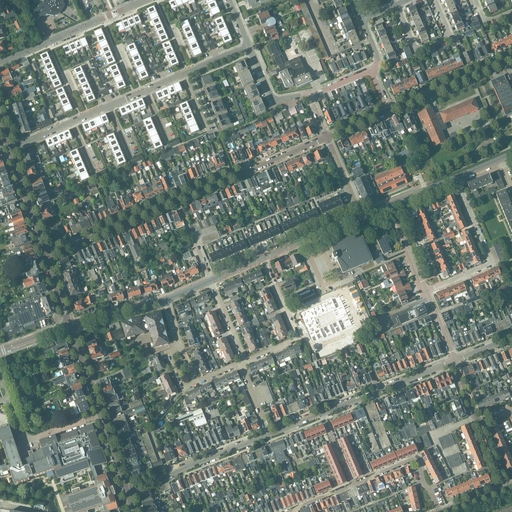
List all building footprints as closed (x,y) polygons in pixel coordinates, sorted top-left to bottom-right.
[(6,0),(5,0),(0,2),(0,3),(3,9),(0,10),(5,21),(16,16),(14,11),(12,12),(6,0)] [(30,9),(34,20),(39,18),(38,14),(44,12),(47,15),(54,16),(61,14),(64,7),(64,0),(63,0),(43,0),(45,3),(30,9)] [(246,0),(247,2),(249,7),(251,6),(252,10),(262,6),(261,5),(272,0),(271,0),(246,0)] [(338,0),(333,2),(331,3),(332,6),(335,5),(336,8),(337,10),(342,7),(341,6),(343,5),(341,0),(338,0)] [(488,8),(495,5),(492,0),(491,0),(486,2),(488,8)] [(174,1),(169,3),(172,10),(178,8),(174,1)] [(455,6),(452,1),(446,4),(448,9),(455,6)] [(218,8),(215,2),(208,5),(210,11),(218,8)] [(423,9),(425,8),(429,7),(428,4),(422,7),(419,8),(417,5),(408,9),(410,15),(417,12),(423,9)] [(455,6),(448,9),(451,15),(457,12),(460,11),(457,5),(457,6),(455,6)] [(495,5),(488,8),(490,14),(497,11),(495,5)] [(262,13),(257,15),(260,20),(272,15),(270,11),(272,10),(270,6),(260,10),(260,11),(261,10),(262,13)] [(149,16),(157,13),(154,7),(147,10),(149,16)] [(337,10),(334,11),(338,18),(347,14),(345,9),(343,9),(342,7),(337,10)] [(220,14),(218,8),(210,11),(213,17),(220,14)] [(457,12),(451,15),(453,21),(460,18),(463,16),(462,12),(461,10),(460,11),(457,12)] [(419,17),(417,12),(410,15),(413,20),(419,17)] [(149,16),(152,22),(159,18),(157,13),(149,16)] [(273,14),(272,15),(260,20),(262,25),(266,23),(267,25),(268,24),(269,25),(276,22),(273,14)] [(338,18),(340,24),(350,20),(347,14),(338,18)] [(142,23),(138,16),(133,18),(136,26),(142,23)] [(419,17),(413,20),(415,26),(422,23),(424,22),(422,19),(420,20),(419,17)] [(127,21),(131,28),(136,26),(133,18),(127,21)] [(152,22),(154,27),(161,24),(159,18),(152,22)] [(215,21),(217,27),(225,24),(222,18),(215,21)] [(462,23),(460,18),(453,21),(455,26),(462,23)] [(377,33),(384,30),(387,29),(385,23),(384,23),(382,19),(376,22),(377,26),(375,27),(377,33)] [(340,24),(342,30),(352,25),(350,20),(340,24)] [(131,28),(127,21),(122,23),(125,31),(131,28)] [(182,24),(180,25),(183,30),(190,27),(188,21),(183,23),(182,23),(182,24)] [(266,35),(276,30),(279,29),(276,22),(269,25),(269,26),(267,26),(268,27),(263,29),(266,35)] [(462,23),(455,26),(458,32),(460,31),(462,34),(463,34),(465,33),(468,32),(469,31),(465,22),(462,23)] [(125,31),(122,23),(116,26),(119,33),(125,31)] [(424,29),(422,23),(415,26),(417,31),(424,29)] [(154,27),(157,33),(164,29),(161,24),(154,27)] [(227,30),(225,24),(217,27),(220,33),(227,30)] [(342,30),(345,35),(355,31),(352,25),(342,30)] [(192,33),(190,27),(183,30),(185,36),(192,33)] [(426,28),(424,29),(417,31),(420,37),(429,33),(426,28)] [(157,33),(159,38),(166,35),(164,29),(157,33)] [(384,30),(377,33),(380,38),(386,36),(389,34),(387,29),(384,30)] [(97,39),(104,36),(101,30),(94,33),(97,39)] [(230,36),(227,30),(220,33),(222,39),(230,36)] [(276,30),(266,35),(268,40),(272,38),(273,39),(274,41),(279,39),(279,37),(281,36),(280,33),(279,33),(277,33),(276,30)] [(357,37),(355,31),(345,35),(347,41),(350,40),(357,37)] [(426,34),(420,37),(422,43),(429,40),(431,39),(430,36),(434,34),(433,34),(435,33),(434,31),(429,33),(426,34)] [(192,33),(185,36),(187,41),(195,38),(192,33)] [(168,40),(166,35),(159,38),(161,43),(168,40)] [(507,35),(502,37),(503,40),(506,47),(508,46),(509,47),(511,46),(511,45),(508,37),(507,35)] [(97,39),(99,44),(106,41),(104,36),(97,39)] [(230,36),(222,39),(225,45),(232,42),(230,36)] [(389,41),(386,36),(380,38),(382,44),(389,41)] [(359,42),(357,37),(350,40),(352,45),(359,42)] [(502,37),(496,39),(497,42),(501,50),(503,49),(504,49),(505,48),(506,48),(506,47),(503,40),(502,37)] [(197,44),(195,38),(187,41),(190,47),(197,44)] [(88,46),(85,39),(80,41),(83,49),(88,46)] [(83,49),(80,41),(74,44),(77,51),(83,49)] [(99,44),(101,50),(109,46),(106,41),(99,44)] [(389,41),(382,44),(385,50),(391,47),(393,46),(392,44),(391,43),(390,44),(389,41)] [(165,51),(172,48),(169,42),(162,45),(165,51)] [(482,42),(479,43),(479,44),(480,46),(481,49),(485,57),(490,54),(490,53),(493,52),(490,45),(489,44),(484,46),(482,42)] [(492,44),(490,45),(493,52),(495,51),(496,52),(498,51),(499,51),(500,51),(500,50),(501,50),(497,42),(492,44)] [(77,51),(74,44),(69,46),(72,53),(77,51)] [(128,47),(127,47),(129,53),(137,50),(134,44),(128,47)] [(200,49),(197,44),(190,47),(192,52),(200,49)] [(313,82),(311,79),(309,74),(307,75),(299,58),(286,63),(277,44),(275,45),(269,47),(269,48),(270,48),(272,54),(272,55),(273,54),(275,59),(274,59),(274,60),(275,59),(278,66),(277,67),(279,66),(281,71),(278,72),(279,75),(280,75),(286,89),(296,85),(297,89),(313,82)] [(474,55),(473,55),(476,61),(477,60),(478,59),(484,57),(480,49),(481,49),(480,46),(479,44),(475,45),(478,50),(475,51),(476,54),(474,55)] [(391,47),(385,50),(387,55),(396,51),(397,51),(395,45),(393,46),(391,47)] [(66,56),(72,53),(69,46),(63,48),(66,56)] [(111,52),(109,46),(101,50),(104,55),(111,52)] [(167,57),(174,54),(172,48),(165,51),(167,57)] [(200,49),(192,52),(195,58),(202,55),(200,49)] [(129,53),(132,58),(139,55),(137,50),(129,53)] [(398,57),(396,51),(387,55),(389,61),(392,60),(393,63),(399,60),(398,57)] [(104,55),(106,61),(113,57),(111,52),(104,55)] [(359,52),(357,53),(358,55),(361,62),(367,60),(366,57),(367,56),(366,52),(364,52),(360,54),(359,52)] [(47,53),(40,56),(43,62),(50,59),(49,57),(47,53)] [(469,53),(464,55),(467,64),(473,62),(469,53)] [(169,62),(177,59),(174,54),(167,57),(169,62)] [(139,55),(132,58),(134,64),(141,61),(139,55)] [(358,55),(352,57),(356,64),(361,62),(358,55)] [(455,56),(452,56),(453,58),(454,60),(457,68),(459,67),(459,68),(464,66),(462,62),(461,61),(460,57),(459,55),(455,57),(455,56)] [(348,56),(346,57),(347,60),(350,67),(356,64),(352,57),(349,59),(348,56)] [(108,66),(116,63),(113,57),(106,61),(108,66)] [(346,57),(340,60),(341,62),(344,69),(350,67),(347,60),(346,57)] [(1,72),(0,72),(0,76),(0,77),(1,77),(2,78),(10,74),(9,72),(12,71),(19,68),(19,66),(23,64),(25,67),(28,66),(30,65),(27,58),(17,63),(18,65),(8,69),(3,71),(1,73),(1,72)] [(453,58),(448,60),(449,62),(452,71),(455,70),(455,69),(456,69),(457,68),(454,60),(453,58)] [(50,59),(43,62),(45,67),(52,64),(51,61),(50,59)] [(177,59),(169,62),(172,68),(179,64),(177,59)] [(340,60),(335,62),(336,64),(339,72),(344,69),(341,62),(340,60)] [(134,64),(137,69),(144,66),(141,61),(134,64)] [(335,62),(329,64),(330,67),(333,74),(339,72),(336,64),(335,62)] [(443,65),(446,73),(447,73),(449,72),(450,72),(452,71),(449,62),(443,65)] [(238,75),(248,71),(247,69),(249,69),(248,68),(246,64),(245,64),(245,63),(240,65),(240,64),(236,65),(237,66),(235,67),(238,75)] [(52,64),(45,67),(47,73),(55,70),(54,68),(52,64)] [(112,74),(119,71),(117,65),(109,68),(112,74)] [(442,65),(437,67),(441,76),(443,75),(444,74),(446,73),(443,65),(442,65)] [(146,72),(144,66),(137,69),(139,75),(146,72)] [(74,71),(76,76),(83,73),(81,67),(74,71)] [(437,67),(432,70),(435,78),(437,77),(438,77),(441,76),(437,67)] [(420,69),(415,71),(415,72),(413,73),(416,79),(418,78),(421,84),(422,84),(425,83),(425,82),(426,82),(422,73),(422,72),(420,69)] [(55,70),(47,73),(50,78),(57,75),(55,72),(55,70)] [(432,70),(426,72),(427,76),(427,77),(428,77),(429,80),(434,79),(433,78),(435,78),(432,70)] [(114,79),(121,76),(119,71),(112,74),(114,79)] [(241,82),(252,78),(250,73),(249,73),(248,71),(238,75),(241,82)] [(83,73),(76,76),(77,78),(79,82),(86,78),(85,75),(86,75),(85,72),(83,73)] [(141,81),(149,77),(146,72),(139,75),(141,81)] [(16,75),(14,76),(12,73),(10,74),(2,78),(1,79),(2,81),(3,81),(4,83),(17,77),(16,75)] [(57,75),(50,78),(52,84),(59,81),(59,78),(57,75)] [(511,113),(511,93),(504,75),(490,81),(506,116),(511,113)] [(116,85),(124,82),(121,76),(114,79),(116,85)] [(205,87),(206,89),(216,85),(212,76),(210,77),(210,76),(206,78),(207,79),(202,81),(203,82),(202,82),(204,88),(205,87)] [(412,88),(409,80),(407,76),(402,79),(403,82),(403,83),(406,90),(407,90),(408,90),(410,90),(410,89),(412,88)] [(20,77),(14,80),(14,81),(6,84),(7,86),(5,87),(5,88),(5,90),(6,90),(7,91),(18,85),(17,83),(18,83),(19,83),(19,82),(20,82),(20,81),(21,81),(21,80),(21,79),(21,78),(20,77)] [(414,77),(409,80),(412,88),(413,88),(414,88),(415,87),(418,85),(414,77)] [(36,81),(35,78),(23,84),(24,86),(25,86),(36,81)] [(86,78),(79,82),(81,87),(88,84),(86,78)] [(253,83),(254,82),(252,78),(241,82),(244,89),(254,85),(253,83)] [(400,79),(395,81),(397,85),(400,93),(403,92),(405,92),(405,91),(406,90),(403,83),(402,83),(400,79)] [(397,85),(394,87),(391,80),(388,81),(384,83),(387,90),(391,88),(392,90),(394,96),(397,94),(398,95),(399,94),(400,93),(397,85)] [(59,81),(52,84),(55,89),(62,86),(60,83),(59,81)] [(124,82),(116,85),(119,90),(126,87),(124,82)] [(81,87),(83,93),(91,89),(88,84),(81,87)] [(173,86),(177,94),(182,92),(181,88),(181,87),(179,84),(173,86)] [(22,85),(21,86),(7,92),(10,98),(22,93),(24,97),(36,91),(34,87),(25,91),(22,85)] [(216,85),(206,89),(207,91),(205,92),(207,96),(219,92),(216,85)] [(247,96),(258,91),(256,87),(255,87),(254,85),(244,89),(247,96)] [(171,97),(177,94),(173,86),(167,89),(171,97)] [(58,97),(65,93),(63,88),(56,91),(58,97)] [(83,93),(86,98),(93,95),(91,89),(83,93)] [(161,91),(165,99),(166,101),(168,100),(167,98),(171,97),(167,89),(161,91)] [(159,102),(165,99),(161,91),(155,94),(159,102)] [(250,103),(260,99),(259,97),(260,96),(258,91),(247,96),(250,103)] [(211,101),(211,103),(222,99),(219,92),(207,96),(210,101),(211,101)] [(371,98),(368,92),(361,95),(362,95),(367,107),(368,108),(372,107),(371,106),(373,105),(372,101),(371,98)] [(58,97),(60,102),(68,99),(65,93),(58,97)] [(34,94),(25,98),(26,102),(30,101),(34,99),(33,97),(35,96),(34,94)] [(96,100),(93,95),(86,98),(88,104),(96,100)] [(361,111),(366,109),(365,108),(367,108),(367,109),(368,108),(367,107),(362,95),(356,98),(361,110),(361,111)] [(355,114),(356,114),(357,113),(359,112),(360,112),(359,111),(361,110),(361,111),(361,110),(356,98),(349,100),(355,113),(355,114)] [(70,104),(69,103),(68,99),(60,102),(62,106),(60,106),(61,108),(63,107),(70,104)] [(137,102),(140,110),(146,107),(144,104),(145,104),(144,103),(142,99),(137,102)] [(222,99),(211,103),(212,105),(211,105),(213,110),(224,106),(222,99)] [(253,110),(264,105),(262,100),(261,101),(260,99),(250,103),(253,110)] [(423,121),(427,130),(425,131),(430,142),(432,141),(434,147),(446,142),(441,131),(447,129),(445,124),(479,109),(474,99),(445,111),(439,113),(440,114),(436,115),(433,110),(432,110),(432,109),(430,109),(420,114),(418,115),(421,122),(423,121)] [(353,114),(354,113),(355,113),(349,100),(343,103),(349,116),(349,115),(350,115),(351,115),(353,114)] [(14,108),(13,110),(13,112),(15,112),(24,109),(23,106),(24,105),(24,106),(27,105),(28,107),(32,106),(31,103),(27,104),(26,102),(13,106),(14,108)] [(131,104),(134,112),(140,110),(137,102),(131,104)] [(180,106),(182,111),(189,108),(187,103),(180,106)] [(348,116),(349,116),(343,103),(337,106),(342,118),(343,118),(343,119),(347,118),(347,116),(348,116)] [(66,114),(73,110),(70,104),(63,107),(66,114)] [(128,115),(134,112),(131,104),(125,107),(128,115)] [(264,105),(253,110),(256,117),(266,113),(265,111),(266,110),(264,105)] [(216,115),(217,117),(227,112),(224,106),(213,110),(215,115),(216,115)] [(342,118),(337,106),(331,108),(336,121),(342,118)] [(17,118),(29,114),(30,114),(31,113),(31,112),(32,112),(31,110),(30,110),(30,107),(24,109),(15,112),(15,114),(15,116),(15,117),(17,118)] [(122,118),(128,115),(125,107),(119,110),(122,118)] [(184,117),(192,114),(189,108),(182,111),(184,117)] [(328,113),(325,114),(329,124),(334,122),(329,109),(327,109),(326,110),(328,113)] [(227,112),(217,117),(218,119),(217,119),(219,124),(230,119),(227,112)] [(17,118),(17,120),(17,121),(17,123),(18,124),(19,124),(27,121),(26,117),(30,116),(30,114),(29,114),(17,118)] [(184,117),(187,123),(195,120),(192,114),(184,117)] [(414,132),(419,130),(412,114),(411,114),(408,115),(408,116),(404,117),(406,120),(404,121),(407,129),(412,127),(414,132)] [(100,118),(103,126),(109,123),(108,119),(107,119),(106,115),(100,118)] [(391,125),(388,126),(391,134),(395,133),(404,129),(402,124),(398,115),(397,116),(396,115),(395,116),(394,117),(392,118),(393,121),(390,122),(391,125)] [(97,128),(103,126),(100,118),(94,120),(97,128)] [(144,125),(145,128),(153,124),(151,118),(134,125),(136,129),(142,126),(144,125)] [(27,121),(19,124),(19,126),(18,127),(19,129),(20,130),(29,126),(28,123),(32,122),(31,119),(27,121)] [(233,127),(233,126),(230,119),(219,124),(221,129),(222,128),(223,131),(233,127)] [(88,123),(91,131),(97,128),(94,120),(88,123)] [(197,126),(195,120),(187,123),(189,129),(197,126)] [(313,130),(312,127),(310,124),(306,125),(305,122),(302,124),(305,130),(306,130),(309,136),(315,134),(313,131),(314,131),(314,130),(313,130)] [(38,127),(40,130),(42,129),(40,123),(29,126),(20,130),(21,131),(20,133),(21,135),(22,135),(31,132),(30,130),(38,127)] [(91,131),(88,123),(82,125),(85,133),(91,131)] [(384,123),(379,125),(382,133),(386,132),(388,138),(391,137),(384,123)] [(145,128),(148,133),(156,130),(153,124),(145,128)] [(299,125),(297,126),(297,127),(302,139),(307,137),(304,131),(305,130),(302,124),(299,125)] [(382,133),(379,125),(377,126),(376,126),(375,126),(374,127),(374,128),(378,137),(378,138),(381,136),(383,141),(385,140),(382,133)] [(200,131),(197,126),(189,129),(192,135),(196,133),(200,131)] [(289,129),(290,131),(294,139),(295,139),(296,139),(297,138),(299,137),(295,127),(289,129)] [(376,142),(375,138),(378,137),(374,128),(369,130),(369,131),(371,134),(372,137),(371,138),(374,143),(376,142)] [(158,136),(156,130),(148,133),(150,139),(158,136)] [(66,142),(72,139),(71,135),(69,131),(63,134),(66,142)] [(292,140),(294,139),(290,131),(285,134),(288,142),(289,141),(290,141),(291,141),(292,140)] [(364,144),(365,146),(372,143),(369,135),(368,131),(367,131),(365,132),(363,133),(361,133),(361,134),(360,134),(364,144)] [(278,133),(273,135),(274,138),(277,146),(279,146),(281,145),(283,144),(280,136),(278,133)] [(63,134),(57,136),(61,144),(66,142),(63,134)] [(109,143),(116,140),(114,134),(106,138),(109,143)] [(285,134),(280,136),(283,144),(284,143),(284,144),(286,143),(286,142),(288,142),(285,134)] [(356,141),(357,140),(358,145),(362,143),(365,151),(367,151),(365,146),(364,144),(360,134),(358,135),(356,136),(354,137),(356,141)] [(60,144),(57,136),(51,139),(55,147),(60,144)] [(150,139),(153,145),(161,141),(158,136),(150,139)] [(231,139),(230,136),(223,139),(225,145),(228,143),(227,141),(231,139)] [(269,137),(267,138),(268,141),(272,149),(273,148),(274,148),(276,148),(276,147),(277,146),(274,138),(270,140),(269,137)] [(353,147),(358,145),(357,140),(356,141),(354,137),(353,137),(352,138),(351,138),(349,139),(353,147)] [(51,139),(45,141),(49,149),(55,147),(51,139)] [(268,141),(265,142),(264,139),(261,140),(262,141),(266,151),(268,150),(269,150),(271,150),(271,149),(268,141)] [(109,143),(106,145),(107,147),(110,146),(111,149),(119,146),(116,140),(109,143)] [(163,147),(161,141),(153,145),(155,151),(159,149),(160,149),(163,147)] [(259,145),(255,146),(258,154),(260,153),(261,153),(263,152),(264,153),(265,152),(266,151),(262,141),(258,142),(259,145)] [(348,142),(345,144),(343,141),(338,144),(342,153),(346,151),(347,152),(348,152),(350,151),(350,150),(351,149),(350,148),(348,142)] [(249,149),(246,151),(249,157),(250,159),(255,157),(253,152),(256,150),(256,148),(253,143),(247,146),(249,149)] [(113,155),(121,151),(119,146),(111,149),(113,155)] [(162,155),(160,156),(162,160),(170,157),(180,153),(178,149),(178,148),(170,151),(169,152),(168,152),(163,154),(162,155)] [(243,148),(237,151),(237,153),(239,156),(241,162),(247,159),(247,158),(245,153),(244,152),(244,151),(243,150),(243,148)] [(232,150),(233,152),(231,153),(232,156),(235,163),(235,164),(238,162),(240,161),(235,149),(232,150)] [(72,160),(80,156),(77,150),(70,154),(72,160)] [(25,154),(25,155),(25,157),(26,157),(28,164),(29,164),(30,167),(41,163),(38,156),(36,157),(34,151),(25,154)] [(121,151),(113,155),(116,160),(124,157),(121,151)] [(318,162),(320,161),(321,163),(323,162),(324,163),(327,162),(328,164),(331,163),(328,157),(325,158),(324,159),(320,151),(314,154),(315,157),(313,158),(316,165),(318,164),(318,162)] [(218,154),(215,155),(216,156),(216,157),(221,169),(226,167),(222,159),(225,158),(222,152),(218,154)] [(312,166),(316,165),(313,158),(310,159),(309,157),(309,156),(308,155),(305,156),(305,157),(302,158),(306,168),(309,167),(308,165),(311,164),(312,166)] [(75,165),(82,162),(80,156),(72,160),(75,165)] [(216,156),(211,158),(212,160),(214,165),(216,171),(221,169),(216,157),(216,156)] [(124,157),(116,160),(118,166),(122,165),(123,165),(123,164),(126,163),(124,157)] [(210,162),(208,163),(208,165),(211,173),(216,171),(214,165),(212,160),(211,158),(211,157),(208,158),(209,161),(210,162)] [(302,168),(304,172),(306,171),(301,158),(300,158),(300,159),(299,159),(298,159),(296,160),(296,161),(295,161),(298,169),(302,168)] [(206,175),(201,163),(200,160),(196,162),(201,176),(206,175)] [(201,176),(196,162),(195,161),(191,163),(197,178),(198,179),(200,178),(200,177),(201,176)] [(210,173),(206,163),(205,161),(201,163),(206,175),(210,173)] [(293,173),(295,176),(296,177),(298,176),(295,171),(298,169),(295,161),(294,161),(292,162),(292,163),(290,163),(289,163),(293,172),(293,173)] [(77,171),(85,167),(82,162),(75,165),(77,171)] [(191,168),(188,169),(192,180),(197,178),(191,163),(189,164),(190,166),(191,166),(191,168)] [(288,174),(293,172),(289,163),(289,164),(287,164),(285,165),(285,166),(284,166),(288,174)] [(28,175),(42,170),(41,168),(38,169),(37,166),(26,169),(27,170),(26,170),(27,172),(28,175)] [(278,168),(282,177),(284,183),(287,181),(284,175),(288,174),(284,166),(283,166),(282,166),(280,167),(280,168),(279,168),(278,168)] [(80,177),(87,173),(85,167),(77,171),(80,177)] [(361,167),(351,171),(355,179),(365,175),(361,167)] [(382,194),(392,190),(407,183),(405,177),(404,177),(403,174),(400,168),(375,179),(378,185),(379,188),(382,194)] [(276,186),(279,184),(282,183),(276,169),(270,172),(276,186)] [(42,170),(28,175),(29,177),(29,178),(29,179),(30,180),(38,177),(38,178),(42,177),(41,173),(42,172),(42,170)] [(180,173),(177,174),(182,188),(184,187),(187,186),(187,184),(191,182),(188,174),(184,176),(183,174),(182,172),(180,173)] [(273,187),(271,182),(273,182),(269,172),(265,174),(271,188),(273,187)] [(494,181),(495,180),(501,177),(499,172),(491,175),(494,181)] [(87,173),(80,177),(82,182),(86,180),(86,181),(87,180),(86,180),(90,179),(87,173)] [(161,180),(165,191),(166,191),(166,192),(169,191),(168,190),(171,189),(170,187),(165,173),(162,174),(164,179),(161,180)] [(173,180),(169,182),(171,189),(176,187),(177,190),(180,188),(181,188),(182,188),(177,174),(172,176),(173,180)] [(261,176),(267,190),(271,188),(265,174),(261,176)] [(0,184),(10,181),(9,179),(9,178),(8,176),(8,175),(0,178),(0,184)] [(493,183),(490,176),(490,175),(473,182),(476,190),(493,183)] [(158,176),(154,178),(154,181),(160,194),(164,192),(160,181),(159,178),(158,176)] [(262,192),(263,191),(267,190),(261,176),(256,177),(262,192)] [(33,184),(32,185),(33,189),(47,183),(45,177),(33,182),(33,184)] [(255,192),(260,190),(261,193),(263,193),(263,191),(262,192),(256,177),(252,179),(253,181),(251,182),(250,182),(255,192)] [(355,182),(355,183),(356,183),(357,185),(357,186),(358,189),(368,185),(365,178),(355,182)] [(250,182),(251,182),(250,180),(245,182),(249,193),(252,192),(254,196),(257,195),(255,192),(250,182)] [(10,181),(0,184),(0,190),(2,190),(11,187),(11,186),(12,185),(11,183),(10,183),(10,181)] [(153,186),(151,187),(155,196),(160,194),(154,181),(152,182),(153,186)] [(150,182),(145,184),(146,186),(150,198),(155,196),(151,187),(150,182)] [(468,185),(471,192),(473,197),(474,196),(478,195),(476,190),(473,182),(468,185)] [(47,183),(33,189),(35,194),(48,189),(49,189),(48,185),(47,183)] [(241,199),(242,199),(246,197),(243,191),(246,190),(244,183),(240,184),(240,185),(239,186),(239,185),(238,185),(239,186),(237,187),(241,199)] [(139,192),(132,195),(133,196),(136,204),(145,200),(142,191),(141,188),(141,186),(140,186),(139,184),(137,185),(139,192)] [(145,184),(140,186),(141,186),(141,188),(142,191),(146,199),(150,198),(146,186),(145,184)] [(360,193),(361,196),(371,192),(368,185),(358,189),(358,190),(359,189),(360,192),(360,193)] [(344,186),(337,189),(345,208),(352,205),(344,186)] [(12,187),(0,191),(0,199),(2,199),(15,194),(12,187)] [(237,202),(242,200),(242,199),(241,199),(237,187),(236,187),(234,188),(233,187),(232,188),(232,189),(235,196),(237,202)] [(48,189),(35,194),(37,200),(51,194),(49,189),(48,189)] [(229,201),(231,200),(231,198),(234,197),(231,189),(230,189),(229,189),(228,189),(228,190),(225,191),(229,199),(228,200),(229,201)] [(496,195),(500,204),(503,211),(511,207),(509,201),(510,200),(511,200),(510,196),(510,197),(508,197),(505,191),(496,195)] [(117,192),(114,193),(117,201),(119,200),(120,201),(124,212),(129,210),(124,197),(123,195),(119,196),(117,192)] [(219,194),(222,202),(223,204),(226,203),(228,209),(231,208),(229,204),(228,202),(224,192),(222,193),(221,193),(219,193),(219,194)] [(374,199),(371,192),(361,196),(362,196),(363,199),(362,199),(364,203),(374,199)] [(51,194),(37,200),(39,206),(52,201),(53,200),(51,194)] [(0,200),(0,203),(1,203),(3,206),(4,206),(17,201),(15,195),(0,200)] [(128,195),(124,197),(129,210),(133,208),(129,198),(128,196),(128,195)] [(211,197),(216,209),(216,208),(219,206),(222,211),(224,210),(221,203),(220,202),(217,195),(214,196),(214,195),(212,196),(212,197),(211,197)] [(339,208),(343,206),(339,196),(332,199),(336,210),(336,209),(339,208)] [(446,203),(444,204),(444,205),(445,205),(445,206),(447,205),(449,204),(456,201),(454,196),(447,198),(448,201),(446,202),(446,203)] [(213,210),(216,209),(211,197),(211,198),(210,197),(208,198),(208,199),(206,200),(209,207),(209,208),(211,213),(214,212),(213,210)] [(293,197),(291,198),(292,200),(293,203),(294,205),(300,202),(298,197),(294,198),(293,197)] [(108,198),(106,199),(109,207),(107,208),(107,209),(108,211),(111,218),(111,219),(112,219),(115,218),(114,217),(115,217),(114,217),(116,216),(109,201),(109,200),(108,198)] [(112,199),(109,201),(116,216),(118,216),(121,215),(121,214),(118,206),(115,208),(115,207),(114,205),(112,199)] [(330,212),(329,212),(332,210),(333,211),(336,210),(332,199),(325,202),(329,212),(330,212)] [(205,212),(206,212),(209,210),(205,200),(204,200),(202,201),(199,203),(203,210),(205,212)] [(44,208),(42,209),(44,215),(42,215),(43,216),(42,217),(43,219),(44,219),(44,220),(54,216),(51,210),(52,210),(51,206),(54,205),(55,204),(54,201),(49,203),(43,205),(44,208)] [(451,206),(448,207),(449,210),(452,209),(458,206),(456,201),(449,204),(451,206)] [(10,205),(7,206),(10,215),(20,210),(17,202),(10,205)] [(325,202),(318,205),(322,216),(323,215),(326,213),(326,214),(329,212),(325,202)] [(195,205),(198,212),(201,211),(202,214),(204,213),(203,210),(199,203),(198,203),(197,203),(195,204),(195,205)] [(191,215),(193,214),(196,213),(199,220),(201,219),(198,212),(195,205),(193,205),(192,205),(191,206),(190,207),(191,209),(189,210),(188,211),(188,212),(189,213),(189,214),(190,214),(190,215),(191,215)] [(451,213),(448,214),(449,216),(449,215),(450,217),(452,216),(452,215),(454,214),(460,212),(459,209),(460,209),(459,206),(458,207),(458,206),(452,209),(453,211),(451,212),(451,213)] [(105,207),(96,211),(96,212),(101,223),(110,219),(107,211),(105,207)] [(423,208),(417,211),(419,216),(425,214),(428,213),(430,212),(429,211),(430,211),(429,210),(427,211),(426,207),(423,208)] [(503,211),(506,220),(509,226),(511,225),(511,208),(511,207),(503,211)] [(311,212),(314,220),(319,218),(316,210),(311,212)] [(8,221),(6,222),(6,223),(23,217),(22,215),(22,214),(22,212),(21,212),(21,211),(9,216),(10,219),(8,220),(8,221)] [(185,226),(179,211),(174,213),(171,215),(174,222),(177,229),(185,226)] [(89,216),(87,216),(89,219),(92,227),(93,227),(94,226),(97,225),(96,225),(91,213),(91,212),(88,213),(89,216)] [(93,212),(91,213),(96,225),(97,225),(98,225),(99,225),(100,224),(101,223),(96,212),(94,213),(93,212)] [(306,214),(309,222),(314,220),(311,212),(306,214)] [(454,214),(452,215),(454,220),(456,219),(462,217),(460,212),(454,214)] [(171,215),(170,214),(166,216),(172,231),(174,230),(171,223),(174,222),(171,215)] [(301,216),(304,224),(309,222),(306,214),(301,216)] [(165,232),(166,231),(167,231),(166,228),(169,226),(165,216),(159,219),(165,232)] [(299,226),(304,224),(301,216),(296,218),(299,226)] [(6,223),(4,224),(5,226),(14,223),(15,226),(25,222),(25,221),(24,219),(23,217),(6,223)] [(84,217),(82,218),(87,229),(89,229),(88,228),(91,227),(88,220),(87,217),(84,218),(84,217)] [(455,224),(452,225),(453,226),(454,226),(454,227),(456,226),(458,225),(465,222),(462,217),(456,219),(454,220),(455,224)] [(291,220),(294,229),(299,226),(296,218),(291,220)] [(71,222),(68,223),(70,227),(74,235),(76,234),(77,234),(78,233),(73,220),(72,220),(70,221),(71,222)] [(75,220),(73,220),(78,233),(80,233),(80,232),(82,231),(79,223),(77,224),(75,220)] [(155,233),(157,237),(164,233),(158,220),(156,221),(151,222),(156,232),(155,233)] [(286,223),(289,231),(294,229),(291,220),(286,223)] [(458,225),(456,226),(458,231),(461,230),(467,227),(465,222),(458,225)] [(284,233),(289,231),(286,223),(281,225),(284,233)] [(27,228),(25,224),(14,228),(15,231),(9,233),(10,235),(27,228)] [(144,226),(148,236),(153,234),(149,224),(144,226)] [(55,228),(51,229),(54,238),(57,237),(58,240),(63,238),(62,235),(63,235),(60,229),(60,226),(55,228)] [(147,237),(143,227),(142,226),(140,227),(140,228),(138,229),(142,239),(144,244),(146,247),(148,246),(145,238),(147,237)] [(277,226),(272,228),(276,237),(281,234),(277,226)] [(27,228),(10,235),(12,239),(15,238),(17,237),(21,236),(28,233),(27,228)] [(271,239),(276,237),(272,228),(267,231),(271,239)] [(380,230),(375,232),(377,236),(375,237),(378,243),(379,242),(384,240),(386,239),(388,238),(386,233),(384,228),(380,230)] [(432,229),(425,232),(428,237),(434,235),(436,234),(437,234),(439,233),(438,232),(439,232),(438,231),(436,232),(435,228),(432,229)] [(141,239),(137,229),(134,230),(133,230),(133,231),(132,231),(136,240),(138,239),(141,245),(144,244),(142,239),(141,239)] [(462,233),(460,234),(461,237),(463,236),(464,238),(470,236),(471,235),(471,234),(471,232),(470,232),(469,232),(468,230),(462,233)] [(262,233),(266,241),(271,239),(267,231),(262,233)] [(133,247),(131,248),(130,248),(135,259),(136,262),(144,259),(131,232),(122,236),(126,246),(130,245),(129,243),(131,243),(133,247)] [(12,239),(10,240),(12,244),(13,243),(15,248),(24,245),(31,242),(28,233),(21,236),(17,237),(15,238),(12,239)] [(261,243),(266,241),(262,233),(257,235),(261,243)] [(434,235),(428,237),(430,243),(436,240),(439,239),(437,234),(436,234),(434,235)] [(257,235),(252,237),(256,245),(261,243),(257,235)] [(121,236),(117,238),(124,254),(126,253),(123,246),(125,245),(121,236)] [(353,236),(331,246),(332,248),(334,254),(332,255),(333,257),(334,259),(335,262),(337,261),(338,263),(339,266),(343,275),(348,273),(350,272),(359,268),(360,267),(361,267),(373,262),(373,261),(370,254),(368,249),(367,248),(367,247),(363,238),(356,240),(353,236)] [(251,247),(256,245),(252,237),(247,239),(251,247)] [(124,254),(117,238),(113,240),(117,249),(118,248),(122,257),(125,256),(124,254)] [(374,247),(368,249),(370,254),(373,261),(375,260),(378,259),(377,257),(375,252),(377,251),(381,250),(383,255),(391,252),(386,239),(384,240),(379,242),(378,243),(379,245),(377,245),(375,246),(374,247)] [(107,241),(114,257),(116,256),(113,249),(115,248),(112,240),(107,241)] [(114,257),(107,241),(106,242),(105,242),(104,242),(103,243),(107,252),(109,251),(113,260),(115,259),(114,257)] [(239,243),(242,251),(248,249),(244,241),(239,243)] [(466,244),(464,245),(466,249),(466,250),(468,249),(475,246),(475,245),(474,243),(473,243),(473,241),(466,244)] [(159,245),(161,250),(168,248),(165,242),(159,245)] [(438,243),(431,246),(432,248),(432,249),(432,251),(433,250),(433,251),(440,248),(442,247),(441,245),(442,245),(440,242),(438,243)] [(18,249),(14,250),(15,253),(19,252),(20,252),(33,247),(32,244),(32,243),(21,247),(19,248),(19,249),(18,250),(18,249)] [(97,246),(100,253),(103,252),(107,260),(109,259),(102,243),(97,246)] [(242,251),(239,243),(234,245),(237,253),(242,251)] [(229,247),(232,255),(237,253),(234,245),(229,247)] [(99,258),(98,259),(101,266),(104,264),(96,246),(91,248),(96,259),(99,258)] [(433,253),(433,254),(434,256),(435,256),(436,256),(442,254),(445,253),(443,249),(446,248),(445,247),(444,246),(442,247),(440,248),(433,251),(434,253),(433,253)] [(20,252),(21,256),(35,251),(33,247),(20,252)] [(227,258),(232,255),(229,247),(224,249),(227,258)] [(85,251),(89,260),(91,263),(95,261),(90,249),(85,251)] [(223,260),(227,258),(224,249),(219,251),(223,260)] [(21,258),(17,260),(18,262),(19,262),(36,256),(35,251),(22,256),(22,258),(21,259),(21,258)] [(85,261),(87,260),(89,260),(85,251),(81,253),(85,262),(85,261)] [(223,260),(219,251),(214,254),(218,262),(223,260)] [(471,254),(468,255),(470,260),(471,260),(473,259),(479,257),(480,256),(480,254),(479,254),(478,254),(477,251),(471,254)] [(189,252),(182,255),(184,261),(192,258),(189,252)] [(85,261),(85,262),(81,253),(77,255),(79,259),(80,261),(82,266),(83,266),(83,265),(84,265),(86,264),(85,261)] [(218,262),(214,254),(209,256),(212,264),(218,262)] [(68,258),(59,262),(61,266),(74,261),(79,259),(78,257),(77,255),(72,257),(73,259),(69,261),(68,258)] [(286,260),(290,270),(293,269),(294,267),(301,264),(297,255),(286,260)] [(378,259),(375,260),(376,264),(384,260),(382,255),(377,257),(378,259)] [(444,259),(438,261),(440,267),(446,264),(445,261),(448,260),(450,259),(450,257),(449,258),(448,256),(446,257),(446,258),(444,259)] [(74,261),(61,266),(63,271),(72,267),(70,264),(74,263),(77,263),(80,261),(79,259),(74,261)] [(395,269),(394,265),(400,262),(399,259),(381,266),(384,273),(388,272),(395,269)] [(26,289),(38,285),(40,284),(38,279),(44,277),(42,273),(40,268),(40,265),(39,266),(38,261),(38,260),(27,264),(25,265),(25,266),(24,266),(26,270),(28,273),(27,273),(28,277),(29,276),(30,280),(24,282),(26,289)] [(287,271),(290,270),(286,260),(275,265),(279,274),(286,271),(287,271)] [(194,268),(189,271),(188,271),(191,277),(199,274),(196,267),(198,266),(197,263),(193,265),(194,268)] [(440,269),(440,270),(441,272),(442,272),(449,269),(451,268),(449,263),(446,264),(440,267),(441,269),(440,269)] [(191,277),(188,271),(189,271),(186,266),(184,267),(186,269),(182,271),(185,279),(191,277)] [(449,269),(442,272),(444,277),(451,275),(449,271),(452,270),(454,269),(454,268),(453,268),(453,267),(451,268),(449,269)] [(499,278),(500,280),(503,279),(502,277),(501,274),(498,268),(493,270),(496,279),(499,278)] [(75,269),(64,273),(64,274),(66,279),(75,276),(76,276),(75,274),(76,274),(77,273),(76,270),(75,269)] [(395,269),(388,272),(384,273),(387,280),(391,279),(405,273),(403,270),(397,272),(395,269)] [(492,281),(496,279),(493,270),(487,273),(491,281),(492,281)] [(182,271),(176,273),(180,282),(185,279),(182,271)] [(259,286),(260,288),(264,287),(262,284),(261,284),(260,281),(264,279),(264,277),(263,277),(260,271),(254,273),(257,280),(259,286)] [(171,273),(165,276),(164,276),(169,286),(175,284),(173,279),(174,278),(171,273)] [(251,282),(257,280),(254,273),(248,276),(251,282)] [(405,273),(391,279),(393,283),(389,285),(387,280),(383,282),(386,289),(394,286),(401,283),(399,279),(406,276),(405,273)] [(487,273),(482,275),(485,281),(488,280),(488,282),(489,282),(491,285),(491,284),(493,283),(492,281),(491,281),(487,273)] [(157,280),(160,287),(162,286),(164,289),(169,286),(164,276),(165,276),(164,274),(161,275),(163,278),(159,279),(157,280)] [(482,275),(477,277),(481,286),(481,285),(486,283),(485,281),(482,275)] [(78,281),(77,280),(77,279),(76,279),(75,276),(66,279),(65,280),(66,282),(67,282),(68,285),(78,281)] [(245,285),(251,282),(248,276),(242,279),(245,285)] [(284,285),(284,287),(286,292),(296,287),(294,283),(298,281),(296,276),(286,280),(288,283),(284,285)] [(480,283),(477,277),(472,279),(475,286),(478,284),(479,286),(481,290),(483,289),(481,285),(481,286),(480,283)] [(150,285),(152,292),(157,290),(157,291),(158,291),(157,288),(160,287),(157,280),(156,280),(156,282),(150,284),(150,285)] [(234,282),(237,288),(243,286),(240,280),(234,282)] [(70,291),(79,288),(77,284),(78,283),(78,281),(68,285),(68,287),(68,288),(69,290),(70,291)] [(237,288),(234,282),(228,285),(231,291),(232,293),(238,291),(237,288)] [(37,286),(34,287),(36,294),(40,293),(40,295),(49,292),(46,283),(37,286)] [(397,292),(410,287),(409,283),(403,286),(401,283),(394,286),(397,292)] [(457,285),(460,292),(461,294),(467,291),(466,289),(463,283),(457,285)] [(138,287),(137,285),(137,287),(133,288),(133,290),(135,296),(140,295),(141,295),(138,287)] [(232,293),(231,291),(228,285),(223,287),(226,296),(232,293)] [(452,288),(456,296),(457,296),(461,294),(460,292),(457,285),(452,288)] [(70,291),(71,295),(72,296),(83,293),(82,288),(80,289),(80,287),(79,288),(70,291)] [(394,299),(395,299),(396,298),(397,301),(407,296),(405,293),(412,290),(410,287),(397,292),(397,293),(393,295),(393,296),(392,297),(393,299),(394,299)] [(116,292),(115,288),(113,289),(114,292),(113,293),(114,295),(111,296),(110,295),(107,295),(109,301),(112,300),(112,303),(113,303),(113,302),(118,301),(116,292)] [(116,292),(118,301),(124,300),(124,297),(126,296),(124,291),(126,290),(126,288),(122,289),(123,291),(122,293),(121,291),(116,292)] [(292,299),(294,303),(297,302),(312,296),(315,294),(313,290),(310,291),(309,288),(294,295),(295,298),(292,299)] [(452,288),(447,290),(450,296),(453,295),(454,297),(456,296),(452,288)] [(260,292),(262,298),(270,294),(268,289),(260,292)] [(442,292),(444,298),(445,298),(446,300),(451,298),(450,296),(447,290),(442,292)] [(201,296),(204,303),(209,300),(207,294),(201,296)] [(262,298),(265,303),(273,300),(270,294),(262,298)] [(50,296),(41,299),(39,295),(11,305),(15,316),(8,319),(11,326),(3,329),(5,333),(8,332),(10,338),(40,326),(38,321),(56,314),(55,309),(50,296)] [(82,302),(74,304),(76,311),(77,311),(78,312),(80,311),(80,310),(84,309),(84,306),(89,305),(93,304),(91,296),(87,298),(87,299),(82,300),(82,302)] [(204,303),(201,296),(196,299),(198,305),(204,303)] [(324,339),(343,331),(342,329),(352,325),(340,296),(301,313),(303,317),(306,326),(307,326),(310,333),(310,334),(313,342),(323,338),(324,339)] [(397,304),(400,303),(401,302),(403,306),(416,300),(415,297),(408,300),(407,296),(397,301),(395,301),(397,304)] [(241,298),(232,301),(233,304),(231,305),(233,311),(241,307),(244,306),(241,298)] [(198,305),(196,299),(190,301),(192,308),(195,307),(196,309),(199,307),(198,305)] [(267,309),(275,305),(273,300),(265,303),(266,306),(263,307),(265,310),(267,309)] [(182,305),(185,311),(188,309),(189,312),(191,311),(190,308),(191,308),(188,302),(182,305)] [(185,311),(182,305),(177,307),(180,315),(186,313),(185,311)] [(267,315),(269,314),(277,311),(275,305),(267,309),(268,312),(266,313),(267,315)] [(424,306),(416,309),(414,310),(413,308),(410,309),(410,308),(390,317),(393,323),(390,324),(393,329),(417,318),(418,319),(427,315),(427,313),(426,312),(426,311),(425,309),(425,310),(425,309),(424,307),(424,306)] [(235,316),(243,312),(245,312),(244,309),(242,310),(241,307),(233,311),(235,316)] [(482,320),(490,317),(488,310),(479,313),(482,320)] [(449,311),(441,314),(445,323),(452,320),(449,311)] [(208,321),(217,317),(214,312),(206,316),(208,321)] [(243,312),(235,316),(238,321),(246,318),(243,312)] [(505,318),(504,315),(502,312),(501,312),(503,317),(502,318),(503,321),(501,322),(504,330),(505,330),(505,331),(508,330),(508,329),(509,328),(505,318)] [(164,325),(163,322),(162,321),(160,315),(147,318),(147,319),(141,320),(135,322),(133,321),(130,322),(130,323),(123,325),(125,330),(124,331),(125,332),(125,333),(127,340),(135,337),(135,336),(144,333),(144,332),(150,330),(152,339),(151,340),(153,348),(160,346),(161,346),(162,346),(163,345),(168,344),(166,338),(167,336),(166,334),(165,333),(163,326),(164,325)] [(272,321),(274,324),(282,320),(279,315),(270,319),(271,322),(272,321)] [(429,316),(424,318),(427,327),(429,326),(428,323),(432,322),(429,316)] [(211,326),(219,323),(217,317),(208,321),(211,326)] [(495,320),(494,317),(490,319),(492,326),(495,334),(496,334),(498,333),(498,332),(500,332),(496,324),(495,320)] [(246,318),(238,321),(240,327),(250,323),(249,320),(247,321),(246,318)] [(500,332),(501,333),(503,332),(503,331),(504,330),(501,322),(500,318),(495,320),(496,324),(500,332)] [(276,329),(284,326),(282,320),(274,324),(276,329)] [(478,327),(481,335),(485,334),(486,337),(495,334),(489,320),(489,321),(481,324),(482,325),(478,327)] [(185,328),(187,334),(193,332),(191,326),(190,323),(186,325),(187,327),(185,328)] [(213,332),(221,328),(219,323),(211,326),(213,332)] [(481,339),(478,331),(477,327),(475,323),(470,325),(472,329),(472,330),(476,341),(478,340),(479,341),(480,340),(481,339)] [(277,335),(278,335),(286,331),(284,326),(276,329),(274,330),(277,335)] [(242,331),(244,337),(252,333),(251,330),(253,329),(252,327),(250,328),(250,327),(242,331)] [(221,328),(213,332),(216,337),(224,334),(221,328)] [(463,333),(467,345),(468,345),(470,344),(470,343),(472,343),(467,332),(466,328),(461,330),(463,333)] [(121,329),(115,332),(115,333),(117,339),(117,340),(118,340),(119,340),(125,338),(121,329)] [(466,345),(467,345),(463,333),(461,330),(457,332),(459,338),(463,347),(466,346),(466,345)] [(472,330),(467,332),(472,343),(473,343),(474,343),(475,342),(476,341),(472,330)] [(285,339),(284,338),(289,337),(286,331),(278,335),(281,341),(285,339)] [(195,338),(193,332),(187,334),(189,340),(195,338)] [(463,347),(459,338),(457,332),(455,332),(456,335),(453,336),(456,343),(455,344),(457,348),(458,348),(459,349),(461,348),(461,347),(463,347)] [(252,333),(244,337),(247,342),(255,339),(252,333)] [(189,346),(191,346),(193,346),(194,349),(200,346),(198,340),(205,338),(204,335),(200,336),(197,337),(195,338),(189,340),(190,343),(189,344),(189,346)] [(66,343),(65,338),(55,342),(56,345),(46,348),(47,350),(66,343)] [(220,347),(228,344),(226,338),(217,342),(220,347)] [(255,339),(247,342),(249,347),(257,344),(256,341),(258,340),(257,338),(255,339)] [(99,346),(97,340),(95,341),(95,339),(89,341),(90,343),(87,344),(88,344),(87,345),(88,347),(89,349),(99,346)] [(443,354),(439,344),(437,339),(432,341),(438,356),(443,354)] [(438,356),(432,341),(430,342),(432,346),(432,347),(429,348),(433,358),(438,356)] [(68,348),(66,343),(47,350),(47,351),(44,352),(45,354),(53,351),(54,354),(68,348)] [(416,345),(422,362),(427,361),(423,351),(420,345),(420,344),(420,343),(416,345)] [(420,344),(423,351),(427,361),(428,360),(429,361),(431,360),(431,359),(432,359),(427,348),(425,349),(424,348),(425,348),(423,343),(420,344)] [(222,353),(230,349),(228,344),(220,347),(218,348),(219,350),(221,349),(222,353)] [(259,349),(257,344),(249,347),(251,353),(259,349)] [(292,348),(295,355),(301,352),(298,345),(292,348)] [(413,351),(419,364),(422,362),(416,345),(413,346),(415,350),(413,351)] [(90,351),(92,356),(91,357),(92,360),(93,360),(93,361),(95,360),(95,362),(98,361),(98,359),(104,357),(102,352),(105,352),(103,346),(90,351)] [(411,367),(415,365),(410,352),(408,347),(406,348),(408,353),(406,354),(407,357),(411,367)] [(408,347),(410,352),(415,365),(419,364),(413,351),(412,351),(410,347),(408,347)] [(295,355),(292,348),(287,350),(290,357),(291,359),(296,357),(295,355)] [(56,354),(57,356),(60,355),(61,359),(62,359),(71,355),(69,349),(56,354)] [(195,358),(202,355),(204,354),(202,349),(200,350),(193,353),(195,358)] [(222,353),(221,353),(222,356),(223,355),(224,358),(232,354),(230,349),(222,353)] [(281,353),(284,360),(290,357),(287,350),(281,353)] [(406,358),(403,359),(402,356),(400,352),(398,353),(400,357),(404,369),(409,367),(407,362),(406,358)] [(500,357),(502,362),(503,362),(503,364),(502,364),(504,368),(507,367),(506,364),(510,362),(506,352),(501,354),(502,356),(500,357)] [(275,355),(279,365),(285,362),(284,360),(281,353),(275,355)] [(400,357),(398,353),(395,354),(397,359),(398,359),(399,362),(397,363),(400,371),(404,369),(400,357)] [(224,358),(227,363),(235,360),(232,354),(224,358)] [(61,359),(60,360),(63,368),(66,367),(74,364),(74,363),(74,364),(73,361),(72,359),(71,356),(71,355),(62,359),(61,359)] [(493,357),(496,365),(499,364),(501,370),(503,369),(501,362),(498,355),(495,356),(493,357)] [(155,367),(157,366),(163,363),(161,358),(155,360),(154,357),(150,359),(149,359),(150,362),(152,361),(155,367)] [(271,357),(266,359),(269,366),(274,364),(271,357)] [(392,362),(390,363),(391,364),(392,366),(395,373),(396,374),(398,373),(398,372),(399,372),(395,362),(395,360),(393,357),(392,358),(391,358),(392,360),(392,362)] [(497,372),(499,372),(496,365),(493,357),(490,358),(488,359),(492,371),(496,370),(497,372)] [(394,374),(395,374),(395,373),(392,366),(391,364),(388,365),(385,358),(384,359),(390,375),(392,375),(393,375),(394,374)] [(213,363),(215,362),(214,359),(205,363),(204,360),(198,363),(198,364),(197,364),(198,367),(199,366),(200,368),(207,366),(209,365),(213,363)] [(263,369),(269,366),(266,359),(260,362),(263,369)] [(390,375),(384,359),(383,359),(384,359),(381,360),(383,363),(384,366),(381,367),(382,368),(386,377),(387,378),(388,377),(389,376),(390,375)] [(491,374),(493,373),(492,371),(488,359),(486,360),(485,360),(484,361),(483,361),(483,362),(486,369),(489,368),(491,374)] [(95,368),(95,370),(96,370),(97,371),(98,371),(98,373),(104,371),(105,373),(109,371),(113,370),(112,365),(111,366),(109,360),(104,362),(105,363),(95,367),(96,368),(95,368)] [(260,362),(254,364),(257,371),(263,369),(260,362)] [(486,369),(483,362),(478,364),(481,372),(484,371),(486,377),(488,376),(486,370),(486,369)] [(155,367),(156,369),(156,370),(156,372),(157,373),(158,375),(162,373),(161,371),(166,369),(163,363),(157,366),(155,367)] [(257,371),(254,364),(248,367),(249,370),(247,371),(249,375),(257,371)] [(472,366),(475,374),(478,373),(481,381),(483,380),(477,364),(475,365),(473,365),(472,366)] [(63,375),(56,378),(57,378),(52,380),(53,384),(55,383),(75,374),(77,374),(76,370),(74,365),(63,370),(62,371),(63,375)] [(209,365),(207,366),(200,368),(200,369),(199,370),(200,372),(201,372),(202,374),(205,372),(206,374),(210,373),(209,372),(212,371),(209,365)] [(351,369),(351,371),(358,388),(361,387),(359,383),(360,382),(357,375),(355,376),(354,374),(355,374),(353,368),(351,369)] [(378,377),(379,380),(386,377),(382,368),(372,372),(375,379),(378,377)] [(360,371),(359,369),(357,370),(359,375),(357,375),(360,382),(359,383),(361,387),(365,385),(360,371)] [(364,370),(360,371),(365,385),(375,381),(371,373),(367,375),(364,370)] [(358,388),(351,371),(349,372),(351,376),(349,376),(351,382),(352,384),(354,389),(355,389),(358,388)] [(240,379),(237,372),(231,375),(234,382),(240,379)] [(77,374),(75,374),(55,383),(56,386),(60,384),(60,383),(63,382),(63,381),(66,380),(69,387),(80,382),(77,373),(77,374)] [(339,373),(337,374),(341,384),(339,385),(343,394),(346,393),(344,387),(340,376),(339,373)] [(161,385),(171,381),(168,374),(159,378),(161,385)] [(345,374),(340,376),(344,387),(346,386),(348,392),(354,389),(352,384),(351,382),(345,384),(343,379),(347,377),(345,374)] [(447,376),(445,376),(449,386),(454,384),(450,374),(448,375),(447,375),(447,376)] [(228,384),(234,382),(231,375),(225,377),(228,384)] [(119,379),(118,376),(117,376),(100,382),(101,385),(102,388),(114,384),(113,382),(119,379)] [(335,397),(339,396),(331,376),(328,378),(330,382),(331,381),(333,387),(332,388),(335,397)] [(343,394),(339,385),(337,385),(333,376),(331,376),(339,396),(343,394)] [(442,378),(440,378),(444,388),(449,386),(445,376),(443,377),(442,377),(442,378)] [(225,377),(220,380),(223,389),(229,386),(228,384),(225,377)] [(440,378),(438,379),(437,379),(437,380),(435,380),(440,393),(445,391),(444,388),(440,378)] [(332,388),(329,382),(327,382),(326,379),(324,379),(325,381),(331,399),(335,397),(332,388)] [(220,380),(214,382),(217,389),(220,388),(221,390),(223,389),(220,380)] [(427,384),(431,395),(432,396),(437,394),(437,395),(440,394),(440,393),(435,380),(427,384)] [(171,381),(161,385),(164,391),(173,387),(171,381)] [(331,399),(325,381),(323,382),(324,386),(323,387),(324,391),(328,400),(331,399)] [(72,391),(68,392),(69,396),(81,391),(83,390),(81,383),(71,387),(72,391)] [(117,389),(124,387),(123,385),(120,386),(117,387),(116,383),(114,384),(102,388),(104,393),(117,389)] [(210,384),(204,386),(207,393),(213,391),(210,384)] [(431,395),(427,384),(422,385),(430,404),(432,403),(429,396),(431,395)] [(317,405),(312,391),(310,385),(307,386),(308,389),(307,389),(309,393),(314,406),(317,405)] [(418,387),(422,396),(424,395),(425,398),(424,398),(430,411),(432,410),(431,408),(430,404),(422,385),(418,387)] [(199,389),(201,396),(207,393),(204,386),(199,389)] [(324,391),(323,392),(321,386),(319,387),(324,401),(328,400),(324,391)] [(175,390),(173,387),(164,391),(158,394),(158,395),(160,396),(164,395),(164,394),(165,394),(165,395),(166,398),(167,397),(169,398),(170,399),(173,398),(173,396),(173,395),(176,393),(176,392),(175,390)] [(414,389),(418,401),(421,400),(423,405),(425,404),(422,396),(418,387),(414,389)] [(506,388),(504,389),(505,391),(502,393),(505,400),(511,398),(506,388)] [(118,392),(117,389),(104,393),(105,394),(104,394),(105,397),(106,397),(106,399),(119,394),(118,391),(118,392)] [(199,389),(193,391),(196,398),(201,396),(199,389)] [(321,403),(316,391),(316,389),(312,391),(317,405),(321,403)] [(69,396),(71,402),(74,401),(85,397),(84,395),(84,394),(84,393),(84,392),(82,391),(82,390),(81,391),(69,396)] [(406,398),(407,401),(409,405),(413,403),(411,400),(417,398),(414,390),(405,393),(406,398)] [(193,391),(187,394),(191,403),(197,400),(196,398),(193,391)] [(501,391),(499,392),(500,394),(497,395),(500,402),(505,400),(502,393),(501,391)] [(108,404),(119,400),(123,399),(121,393),(120,394),(119,394),(106,399),(108,404)] [(314,406),(309,393),(304,395),(309,407),(309,408),(314,406)] [(407,412),(410,411),(408,408),(403,394),(403,393),(395,397),(399,406),(401,405),(403,410),(406,409),(407,412)] [(309,407),(304,395),(299,397),(299,398),(300,398),(304,409),(309,407)] [(486,399),(489,407),(495,404),(492,397),(491,395),(489,396),(489,398),(486,399)] [(492,397),(495,404),(500,402),(497,395),(492,397)] [(290,397),(296,412),(300,411),(296,400),(294,400),(293,399),(293,400),(291,396),(290,397)] [(74,401),(71,402),(73,407),(76,406),(77,406),(87,402),(85,397),(75,401),(74,401)] [(288,397),(290,402),(288,403),(289,406),(293,414),(296,412),(290,397),(288,397)] [(395,397),(392,398),(391,398),(392,399),(395,407),(396,410),(398,410),(399,414),(401,417),(403,416),(399,406),(395,397)] [(489,407),(486,399),(485,397),(480,399),(484,409),(489,407)] [(300,411),(304,409),(300,398),(299,398),(296,400),(300,411)] [(392,399),(391,398),(388,399),(392,409),(394,415),(398,414),(396,410),(395,407),(392,399)] [(464,407),(460,398),(453,401),(457,410),(464,407)] [(283,400),(285,405),(289,415),(293,414),(289,406),(288,406),(286,402),(285,399),(283,400)] [(392,409),(388,399),(384,401),(385,402),(387,407),(388,411),(391,410),(392,413),(392,414),(393,417),(392,417),(395,423),(397,422),(396,418),(394,415),(392,409)] [(484,409),(480,399),(475,401),(479,411),(484,409)] [(131,410),(143,405),(141,400),(129,405),(131,410)] [(124,403),(124,402),(123,402),(121,403),(120,403),(119,402),(109,405),(110,411),(126,405),(128,404),(127,401),(124,403)] [(278,407),(276,403),(276,401),(273,401),(272,402),(274,407),(272,408),(273,410),(272,411),(273,414),(274,413),(275,415),(274,415),(275,420),(277,419),(277,420),(282,418),(280,411),(279,411),(277,408),(278,407)] [(280,401),(276,403),(278,407),(279,407),(283,417),(289,415),(285,405),(282,406),(281,404),(280,401)] [(90,409),(87,402),(77,406),(76,406),(76,407),(79,414),(90,409)] [(173,404),(170,402),(164,410),(166,412),(173,404)] [(385,402),(375,406),(379,418),(388,414),(387,412),(385,408),(387,407),(385,402)] [(110,411),(112,416),(122,412),(121,410),(126,408),(125,406),(126,405),(110,411)] [(146,411),(143,405),(131,410),(123,413),(124,417),(114,421),(114,422),(115,425),(116,427),(131,421),(130,419),(127,420),(126,420),(125,418),(136,414),(136,415),(146,411)] [(370,420),(373,419),(375,423),(376,422),(381,420),(379,418),(375,406),(374,405),(366,408),(370,420)] [(8,406),(0,409),(0,427),(3,426),(4,429),(8,428),(7,425),(13,423),(8,406)] [(467,417),(464,407),(457,410),(461,419),(467,417)] [(192,418),(203,413),(201,409),(176,419),(178,424),(188,419),(192,418)] [(355,413),(361,428),(363,427),(361,423),(367,420),(363,410),(363,409),(355,413)] [(252,431),(249,423),(248,423),(248,420),(247,420),(245,421),(241,411),(238,412),(239,415),(241,421),(243,422),(244,424),(243,424),(242,432),(243,434),(246,433),(248,432),(249,433),(251,432),(251,431),(252,431)] [(203,413),(192,418),(193,421),(196,428),(207,424),(203,413)] [(361,428),(355,413),(350,414),(354,423),(356,422),(359,430),(361,429),(361,428)] [(354,423),(350,414),(346,416),(349,425),(354,423)] [(341,418),(344,427),(349,425),(346,416),(341,418)] [(257,418),(254,420),(253,418),(248,420),(248,423),(249,423),(252,431),(260,428),(257,418)] [(336,420),(339,429),(344,427),(341,418),(336,420)] [(331,422),(334,431),(339,429),(336,420),(331,422)] [(117,431),(128,427),(127,425),(132,423),(131,421),(116,427),(117,431)] [(231,426),(230,422),(229,421),(227,422),(229,427),(226,428),(227,432),(230,439),(235,437),(232,430),(231,426)] [(407,426),(408,429),(411,437),(418,435),(414,424),(411,425),(407,426)] [(492,433),(499,430),(497,424),(490,427),(492,433)] [(109,511),(110,511),(118,509),(114,496),(116,495),(113,487),(111,488),(106,475),(98,478),(94,467),(106,463),(101,448),(101,449),(95,433),(97,433),(97,432),(98,432),(97,432),(97,431),(96,430),(95,431),(93,425),(80,430),(77,431),(59,437),(60,438),(57,439),(56,436),(40,442),(42,449),(34,455),(32,451),(28,452),(30,457),(22,463),(10,427),(8,428),(4,429),(2,430),(0,430),(0,439),(0,441),(1,442),(2,443),(10,466),(7,467),(7,466),(0,467),(0,460),(1,460),(0,458),(0,475),(1,479),(10,476),(10,475),(11,475),(15,485),(30,480),(29,479),(54,470),(57,479),(63,477),(73,474),(89,468),(91,472),(88,473),(92,483),(94,482),(96,486),(81,491),(80,488),(72,491),(73,494),(65,497),(65,495),(60,497),(63,507),(67,506),(68,508),(64,510),(65,511),(87,511),(88,511),(102,506),(104,509),(101,510),(101,511),(109,511)] [(220,433),(217,425),(214,426),(221,442),(223,442),(224,442),(225,441),(226,440),(223,432),(220,433)] [(318,427),(322,436),(326,434),(325,430),(323,425),(318,427)] [(470,431),(468,425),(461,428),(463,434),(470,431)] [(219,443),(221,442),(214,426),(212,426),(215,435),(212,436),(216,444),(217,444),(219,444),(219,443)] [(234,428),(235,429),(232,430),(235,437),(241,435),(237,426),(234,428)] [(128,427),(117,431),(119,436),(137,430),(136,427),(129,430),(128,427)] [(313,429),(317,437),(322,436),(318,427),(313,429)] [(208,433),(206,428),(204,429),(211,446),(213,445),(214,446),(215,445),(215,444),(216,444),(212,436),(210,437),(208,433)] [(211,446),(204,429),(202,430),(205,439),(203,440),(206,448),(207,448),(209,448),(209,447),(211,446)] [(317,437),(313,429),(309,431),(312,439),(317,437)] [(135,434),(138,433),(137,430),(119,436),(121,441),(126,440),(136,436),(135,434)] [(495,438),(501,435),(499,430),(492,433),(495,438)] [(307,441),(312,439),(309,431),(303,433),(307,441)] [(463,434),(465,439),(472,436),(470,431),(463,434)] [(300,434),(298,435),(302,443),(305,450),(307,449),(305,445),(308,444),(307,441),(303,433),(302,432),(301,433),(300,434)] [(195,433),(195,435),(201,450),(203,449),(204,449),(205,449),(205,448),(206,448),(203,440),(200,441),(197,433),(195,433)] [(183,436),(186,443),(189,442),(190,444),(187,445),(190,454),(196,452),(193,444),(190,436),(189,434),(183,436)] [(201,450),(195,435),(192,436),(194,439),(193,439),(195,443),(193,444),(196,452),(197,452),(198,452),(199,451),(201,450)] [(293,437),(297,445),(298,447),(301,446),(301,447),(303,451),(305,450),(302,443),(298,435),(297,436),(296,435),(294,436),(294,437),(293,437)] [(501,435),(495,438),(497,443),(503,440),(501,435)] [(290,438),(289,439),(295,454),(297,453),(294,446),(297,445),(293,437),(292,436),(291,437),(290,438)] [(467,444),(474,441),(472,436),(465,439),(467,444)] [(350,443),(348,438),(339,441),(341,446),(350,443)] [(176,439),(174,440),(176,447),(177,447),(177,448),(177,447),(178,448),(174,450),(178,459),(182,457),(181,457),(183,456),(177,441),(176,439)] [(290,447),(293,455),(295,454),(289,439),(287,439),(286,439),(284,440),(284,441),(287,449),(290,447)] [(133,445),(135,445),(135,444),(138,443),(137,442),(132,443),(131,440),(122,443),(124,449),(133,445)] [(179,440),(177,441),(183,456),(184,456),(185,456),(188,455),(185,446),(181,447),(181,446),(181,445),(180,442),(179,440)] [(499,448),(506,445),(503,440),(497,443),(499,448)] [(283,441),(270,446),(274,458),(275,458),(277,465),(278,465),(279,468),(280,470),(281,474),(285,473),(286,475),(294,472),(290,463),(290,462),(289,463),(287,458),(286,459),(285,456),(283,450),(286,449),(283,441)] [(470,449),(476,446),(474,441),(467,444),(470,449)] [(172,461),(174,461),(175,461),(176,461),(177,459),(174,451),(171,452),(168,443),(165,444),(166,446),(172,461)] [(350,443),(341,446),(343,451),(352,447),(350,443)] [(409,446),(413,455),(418,453),(414,444),(409,446)] [(133,445),(124,449),(125,454),(130,452),(135,451),(137,450),(135,445),(133,445)] [(331,445),(323,448),(325,453),(333,450),(331,445)] [(506,445),(499,448),(501,454),(508,451),(506,445)] [(172,461),(166,446),(163,447),(166,454),(164,455),(167,463),(168,464),(170,463),(170,462),(172,461)] [(270,461),(273,461),(272,459),(274,458),(270,446),(265,448),(270,461)] [(405,448),(408,457),(413,455),(409,446),(405,448)] [(470,449),(472,455),(479,452),(476,446),(470,449)] [(343,451),(345,456),(354,452),(352,447),(343,451)] [(265,448),(261,450),(264,458),(265,460),(265,462),(270,461),(265,448)] [(408,457),(405,448),(400,450),(404,459),(408,457)] [(138,453),(137,450),(135,451),(130,452),(125,454),(127,459),(139,455),(138,453)] [(262,467),(263,467),(262,464),(263,463),(262,461),(265,460),(264,458),(261,450),(256,452),(261,464),(262,467)] [(333,450),(325,453),(327,458),(335,454),(333,450)] [(395,452),(399,461),(404,459),(400,450),(395,452)] [(421,454),(423,459),(430,456),(427,450),(421,454)] [(503,459),(510,456),(508,451),(501,454),(503,459)] [(254,462),(255,462),(257,461),(259,465),(261,464),(256,452),(251,454),(254,462)] [(347,460),(356,457),(354,452),(345,456),(347,460)] [(472,455),(474,460),(481,457),(479,452),(472,455)] [(389,455),(393,463),(398,461),(394,453),(389,455)] [(254,462),(251,454),(247,456),(253,471),(254,472),(256,471),(253,466),(256,465),(255,462),(254,462)] [(337,459),(335,454),(327,458),(329,463),(337,459)] [(139,455),(127,459),(129,464),(133,463),(138,461),(141,460),(141,459),(141,458),(140,457),(139,455)] [(388,465),(393,463),(389,455),(384,457),(388,465)] [(250,469),(251,471),(251,472),(253,471),(247,456),(242,458),(245,465),(248,464),(250,469)] [(426,464),(432,461),(430,456),(423,459),(426,464)] [(511,460),(510,456),(503,459),(505,464),(511,461),(511,460)] [(349,465),(358,461),(356,457),(347,460),(349,465)] [(380,459),(383,467),(388,465),(384,457),(380,459)] [(476,465),(483,462),(481,457),(474,460),(476,465)] [(243,478),(244,481),(246,480),(245,477),(244,477),(244,476),(242,471),(246,469),(241,458),(236,460),(243,478)] [(339,464),(337,459),(329,463),(331,467),(339,464)] [(383,467),(380,459),(375,461),(379,469),(383,467)] [(141,462),(141,460),(138,461),(133,463),(129,464),(130,469),(131,469),(140,466),(139,462),(141,462)] [(154,468),(163,465),(161,460),(158,461),(152,463),(154,468)] [(231,462),(234,470),(235,470),(236,473),(239,472),(242,479),(243,478),(236,460),(231,462)] [(358,461),(349,465),(351,470),(360,466),(358,461)] [(370,463),(374,471),(379,469),(375,461),(370,463)] [(428,469),(435,466),(432,461),(426,464),(428,469)] [(476,465),(478,471),(485,468),(483,462),(476,465)] [(231,477),(226,464),(225,464),(224,464),(223,465),(222,465),(221,466),(225,474),(228,473),(229,478),(231,477)] [(339,464),(331,467),(333,472),(341,468),(339,464)] [(131,469),(132,474),(142,471),(144,470),(144,468),(141,469),(140,466),(131,469)] [(225,474),(221,466),(220,466),(219,466),(219,467),(216,468),(219,476),(220,476),(221,480),(224,479),(222,475),(225,474)] [(360,466),(351,470),(353,474),(362,471),(360,466)] [(431,474),(437,471),(435,466),(428,469),(431,474)] [(219,476),(216,468),(215,467),(214,468),(213,469),(211,470),(216,482),(219,480),(218,476),(219,476)] [(341,468),(333,472),(334,477),(343,473),(341,468)] [(397,471),(404,489),(407,488),(403,478),(405,477),(402,469),(397,471)] [(214,482),(216,482),(211,470),(210,470),(209,470),(208,470),(207,471),(206,472),(206,471),(204,472),(204,473),(202,473),(206,485),(207,485),(209,484),(207,481),(213,478),(214,482)] [(142,471),(132,474),(134,480),(144,476),(142,471)] [(362,471),(353,474),(355,479),(364,476),(362,471)] [(404,489),(397,471),(393,473),(396,481),(398,480),(402,490),(404,489)] [(440,476),(437,471),(431,474),(434,479),(440,476)] [(197,475),(201,486),(204,485),(206,489),(208,489),(207,485),(206,485),(202,473),(200,474),(199,474),(198,474),(198,475),(197,475)] [(336,481),(345,478),(343,473),(334,477),(336,481)] [(393,473),(392,473),(388,475),(393,487),(395,487),(393,482),(396,481),(393,473)] [(192,477),(198,494),(201,493),(199,488),(202,487),(201,486),(197,475),(196,476),(196,475),(194,476),(192,477)] [(383,477),(385,483),(385,485),(389,483),(389,484),(392,493),(395,492),(394,490),(393,487),(388,475),(383,476),(383,477)] [(482,477),(485,484),(491,482),(488,475),(482,477)] [(434,479),(436,484),(443,481),(440,476),(434,479)] [(194,492),(196,495),(198,494),(192,477),(191,478),(191,477),(189,478),(186,480),(190,489),(191,493),(194,492)] [(377,483),(374,485),(376,492),(378,494),(380,493),(378,488),(380,487),(380,486),(384,484),(383,483),(385,483),(383,477),(381,478),(381,477),(375,480),(377,483)] [(336,481),(339,486),(347,483),(345,478),(336,481)] [(188,499),(190,498),(187,490),(190,489),(186,480),(185,479),(183,480),(183,481),(181,482),(187,498),(188,499)] [(331,487),(330,484),(329,481),(328,481),(323,483),(327,491),(332,489),(331,487)] [(367,484),(370,492),(369,492),(370,495),(372,499),(374,498),(372,493),(376,492),(374,485),(372,481),(367,484)] [(176,483),(176,484),(180,493),(183,492),(185,499),(187,498),(181,482),(179,482),(178,482),(177,482),(176,483)] [(270,488),(265,489),(266,491),(275,488),(273,482),(268,484),(270,488)] [(311,498),(316,496),(311,483),(309,483),(310,485),(311,486),(307,487),(311,498)] [(319,485),(322,493),(327,491),(323,483),(319,485)] [(180,493),(176,484),(174,484),(173,484),(172,484),(172,485),(171,486),(175,495),(178,494),(180,499),(179,499),(182,506),(185,505),(180,493)] [(361,486),(368,503),(370,503),(369,500),(367,496),(370,495),(369,492),(366,484),(363,485),(361,486)] [(322,493),(319,485),(314,487),(317,495),(322,493)] [(300,490),(301,490),(299,486),(298,487),(297,486),(302,502),(306,500),(303,492),(301,493),(300,490)] [(357,488),(360,496),(362,495),(366,504),(368,503),(361,486),(359,487),(357,488)] [(288,494),(289,494),(286,487),(284,488),(285,491),(285,490),(286,491),(285,492),(287,497),(285,498),(284,498),(288,507),(292,506),(288,494)] [(360,496),(357,488),(353,489),(352,490),(358,504),(358,505),(359,507),(361,506),(357,497),(360,496)] [(297,504),(294,496),(292,489),(290,490),(291,493),(289,494),(288,494),(292,506),(297,504)] [(453,496),(451,489),(445,491),(448,498),(453,496)] [(141,500),(153,496),(156,495),(156,492),(152,494),(151,490),(139,495),(141,500)] [(351,500),(353,499),(356,505),(358,505),(358,504),(352,490),(350,490),(350,491),(348,492),(351,500)] [(350,511),(352,510),(348,501),(350,500),(351,500),(348,492),(343,494),(349,508),(348,508),(350,511)] [(284,498),(285,498),(283,493),(280,494),(281,497),(282,497),(283,499),(280,500),(283,509),(288,507),(284,498)] [(347,509),(348,508),(349,508),(343,494),(339,496),(342,503),(344,502),(347,509)] [(153,496),(141,500),(143,505),(155,501),(161,499),(160,497),(158,498),(158,497),(154,499),(153,496)] [(279,511),(283,509),(280,500),(278,496),(276,497),(277,498),(274,499),(273,497),(279,511)] [(273,511),(277,511),(279,511),(273,497),(271,498),(272,500),(270,501),(273,511)] [(332,507),(333,510),(335,509),(336,511),(338,511),(334,498),(329,500),(332,507)] [(326,501),(324,502),(328,511),(330,511),(333,510),(332,507),(329,500),(326,501)] [(143,505),(145,510),(157,505),(160,504),(159,503),(156,504),(155,501),(143,505)] [(328,511),(324,502),(320,503),(323,511),(325,510),(325,511),(328,511)] [(262,503),(260,504),(261,505),(258,506),(260,511),(267,511),(266,508),(264,508),(262,503)]
